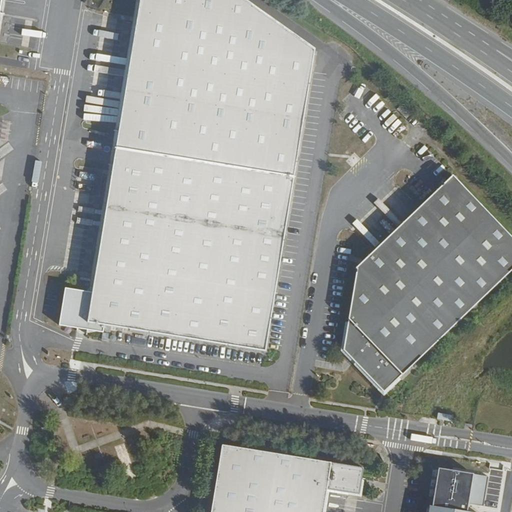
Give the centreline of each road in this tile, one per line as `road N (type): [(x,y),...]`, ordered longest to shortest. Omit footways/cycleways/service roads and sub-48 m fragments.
road 1 (unclassified): [(197,397),(53,373),(34,383),(26,405),(17,473),(23,485),(50,492),(161,506),(182,488),(191,434)]
road 2 (unclassified): [(511,448),(197,397)]
road 3 (primary): [(322,0),(511,166)]
road 4 (primary): [(342,0),(511,108)]
